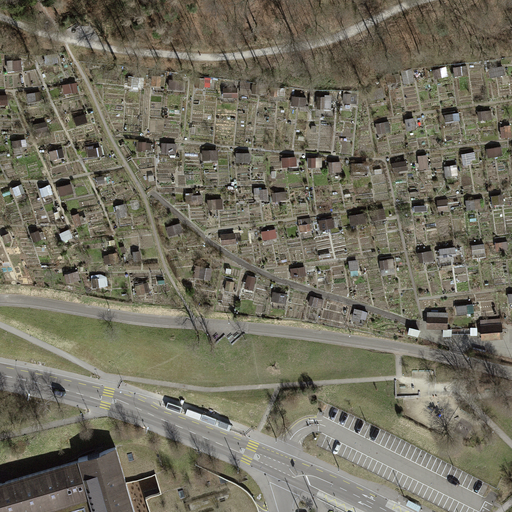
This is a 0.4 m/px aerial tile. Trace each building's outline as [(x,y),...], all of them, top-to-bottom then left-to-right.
[(333,109),(333,95),(321,95),(321,109),(333,109)] [(308,107),(308,97),(294,97),(293,106),(308,107)] [(177,152),(178,144),(163,143),(163,151),(177,152)] [(51,151),(52,159),(60,158),(59,150),(51,151)] [(219,150),(204,151),(205,160),(219,160),(219,150)] [(421,169),(430,169),(429,154),(420,155),(421,169)] [(283,158),(284,167),(298,166),(297,157),(283,158)] [(408,160),(394,161),(394,172),(409,171),(408,160)] [(63,194),(74,194),(73,185),(62,185),(63,194)] [(275,192),(275,201),(287,200),(287,192),(275,192)] [(374,211),(375,220),(387,218),(385,210),(374,211)] [(366,212),(351,215),(353,226),(368,222),(366,212)] [(171,237),(184,233),(181,223),(168,227),(171,237)] [(264,239),(278,237),(277,229),(263,231),(264,239)] [(237,233),(222,234),(223,244),(237,243),(237,233)] [(249,275),(246,287),(253,289),(256,277),(249,275)] [(151,292),(149,282),(137,285),(139,295),(151,292)] [(446,313),(425,312),(425,328),(446,328),(446,313)] [(499,320),(479,320),(479,333),(498,333),(499,320)] [(132,511),(114,447),(76,458),(77,460),(0,482),(0,511),(132,511)] [(143,497),(147,511),(257,511),(257,510),(255,506),(253,500),(249,495),(245,491),(239,487),(235,484),(228,481),(219,483),(217,476),(191,463),(154,473),(160,492),(143,497)]
